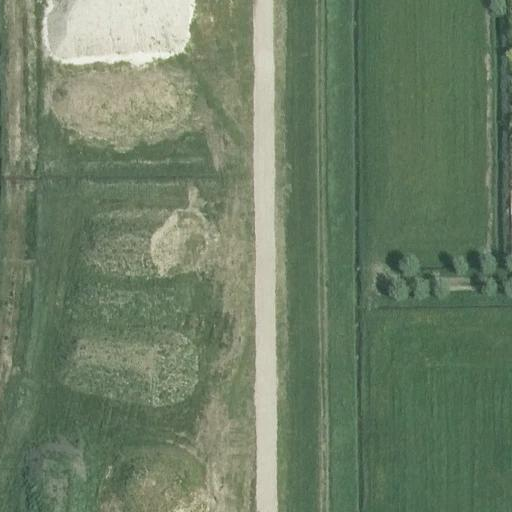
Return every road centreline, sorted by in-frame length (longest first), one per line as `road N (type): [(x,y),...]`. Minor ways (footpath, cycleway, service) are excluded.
road 1 (track): [(267,511),(264,0)]
road 2 (unclassified): [(371,284),(511,283)]
